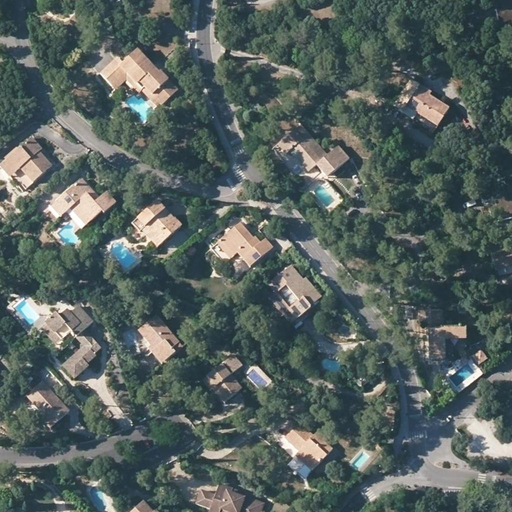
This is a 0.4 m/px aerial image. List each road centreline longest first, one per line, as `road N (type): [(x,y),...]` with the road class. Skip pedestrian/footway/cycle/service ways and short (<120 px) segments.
road 1 (residential): [(253,174),(400,359),(410,379),(418,473)]
road 2 (residential): [(253,174),(216,189),(123,160),(45,99),(20,47)]
road 3 (residential): [(206,0),(207,65),(253,174)]
road 4 (residential): [(107,449),(129,465),(169,449),(182,438),(179,425),(140,431)]
